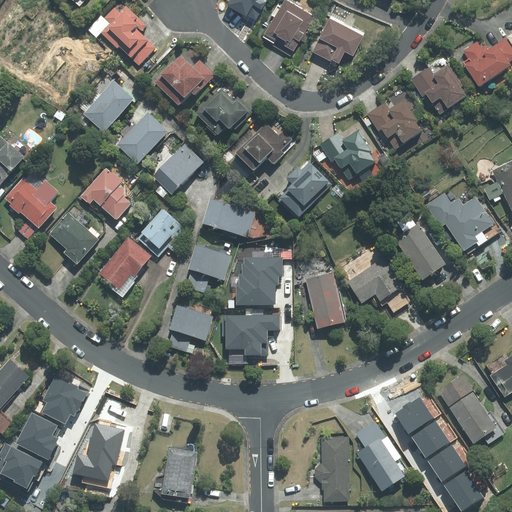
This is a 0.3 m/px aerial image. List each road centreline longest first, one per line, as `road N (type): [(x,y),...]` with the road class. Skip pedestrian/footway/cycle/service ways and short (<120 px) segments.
road 1 (residential): [(186,3),(267,81),(306,100),(361,84),(399,50),(435,0)]
road 2 (residential): [(260,399),(179,387),(127,369),(71,334),(0,270)]
road 3 (residential): [(511,287),(369,377),(260,399)]
